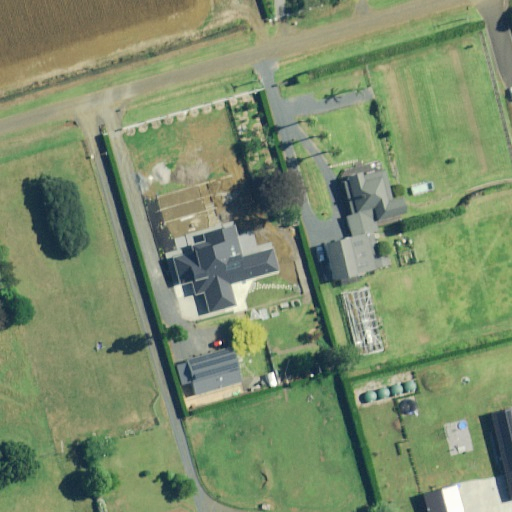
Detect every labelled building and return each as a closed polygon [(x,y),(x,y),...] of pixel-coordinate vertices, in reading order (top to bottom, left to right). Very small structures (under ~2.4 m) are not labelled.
[(322,245),(332,282),(377,270),(368,236),(381,232),(379,223),(406,216),(400,195),(390,197),(382,167),(341,177),(351,215),(344,217),(349,238),(322,245)] [(180,174),(158,181),(171,224),(227,207),(218,180),(209,183),(206,174),(182,181),(180,174)] [(199,292),(205,313),(231,306),(225,285),(275,271),(269,247),(236,256),(227,224),(195,232),(198,241),(185,244),(186,251),(166,256),(174,284),(186,281),(190,295),(199,292)] [(369,286),(342,292),(357,356),(384,350),(369,286)] [(180,361),(192,397),(239,382),(227,345),(180,361)] [(486,411),(509,503),(511,502),(511,427),(506,406),(486,411)] [(418,492),(423,511),(459,511),(451,483),(418,492)]
